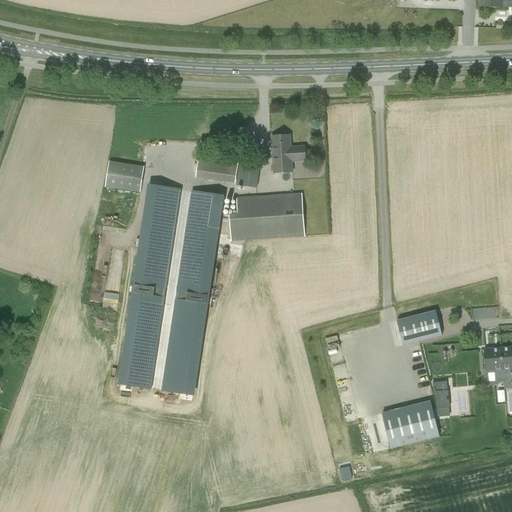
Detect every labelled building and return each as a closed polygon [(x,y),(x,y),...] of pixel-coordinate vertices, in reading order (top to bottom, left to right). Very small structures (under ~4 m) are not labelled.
[(478,0),(478,8),(503,8),(503,0),(478,0)] [(511,0),(503,0),(503,8),(511,8),(511,0)] [(291,161),(305,160),(305,147),(290,148),(289,135),(271,136),(274,173),(292,172),(291,161)] [(238,163),(199,157),(196,178),(235,184),(238,163)] [(146,193),(150,168),(109,162),(105,187),(146,193)] [(236,186),(257,188),(260,168),(239,165),(236,186)] [(151,389),(181,191),(150,186),(120,385),(151,389)] [(222,197),(192,192),(162,391),(193,396),(222,197)] [(303,237),(301,195),(237,198),(238,214),(230,214),(230,219),(231,240),(303,237)] [(403,347),(443,336),(436,311),(396,321),(403,347)] [(511,347),(484,350),(486,372),(496,371),(497,384),(511,383),(510,370),(511,369),(511,347)] [(434,381),(436,416),(449,416),(448,381),(434,381)] [(391,449),(439,437),(430,401),(382,414),(391,449)] [(349,466),(339,469),(342,480),(352,478),(349,466)]
